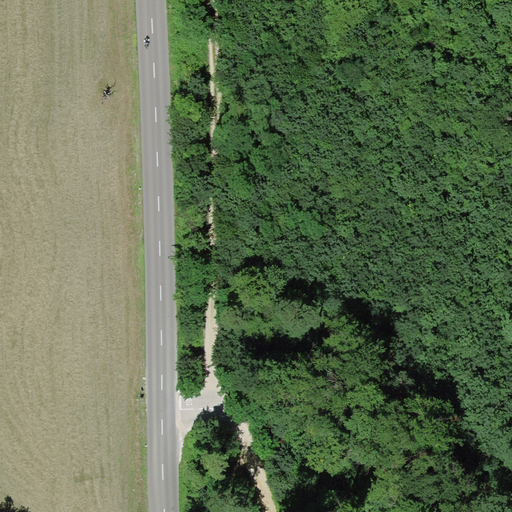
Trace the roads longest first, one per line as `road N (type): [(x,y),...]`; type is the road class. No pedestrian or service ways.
road 1 (track): [(210,0),(219,201),(214,408),(244,427),(272,511)]
road 2 (tertiary): [(154,0),(172,511)]
